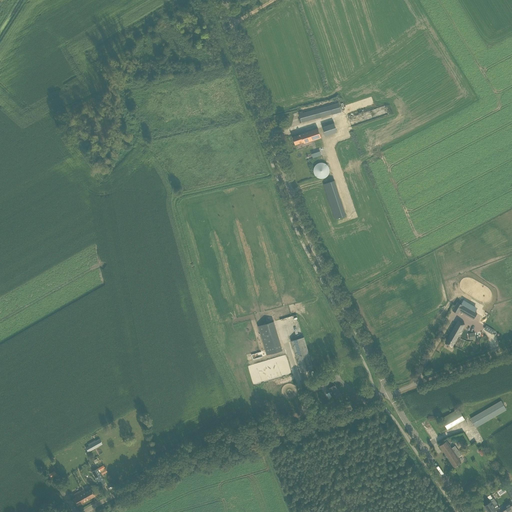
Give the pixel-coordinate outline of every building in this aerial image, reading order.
[(330,105),(304,112),(299,114),(302,122),(332,114),(330,105)] [(325,136),(337,131),(334,123),(322,127),(325,136)] [(318,128),(297,135),(293,137),(295,145),(304,142),(304,143),(309,141),(321,137),(318,128)] [(323,160),(313,168),(321,178),(331,171),(323,160)] [(334,181),(323,184),(326,193),(337,190),(334,181)] [(459,311),(473,318),(476,313),(458,302),(453,311),(458,313),(459,311)] [(283,350),(274,321),(258,326),(266,355),(283,350)] [(452,347),(465,325),(458,321),(445,343),(452,347)] [(313,368),(304,337),(291,340),(300,372),(313,368)] [(286,355),(248,365),(253,384),(291,374),(286,355)] [(323,381),(320,383),(323,388),(326,386),(327,386),(328,388),(331,393),(333,398),(336,396),(336,397),(340,395),(339,394),(340,394),(335,384),(331,387),(329,384),(330,383),(327,379),(323,381)] [(506,409),(501,400),(470,418),(475,427),(506,409)] [(460,408),(442,417),(448,428),(465,420),(460,408)] [(85,447),(88,452),(99,446),(96,441),(95,442),(94,440),(88,443),(89,445),(85,447)] [(446,441),(439,445),(454,467),(461,463),(457,458),(461,455),(455,446),(451,448),(446,441)] [(92,471),(98,482),(103,479),(101,476),(97,468),(92,471)] [(77,506),(95,496),(99,493),(95,486),(82,493),(80,490),(74,494),(75,497),(73,498),(77,506)] [(490,502),(484,506),(486,509),(487,509),(488,511),(492,511),(500,507),(498,504),(494,498),(489,501),(490,502)] [(504,507),(497,511),(506,511),(507,511),(511,508),(511,504),(511,502),(504,507)]
